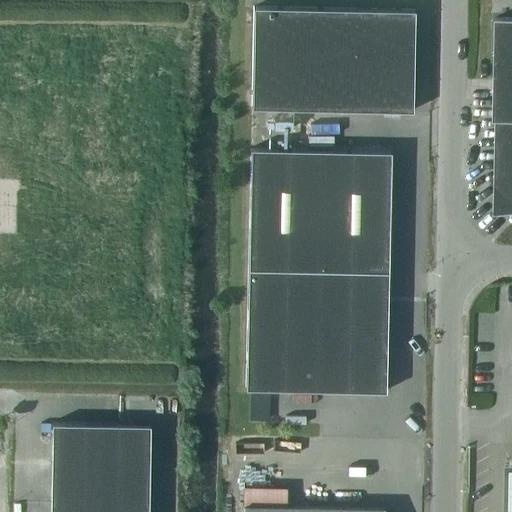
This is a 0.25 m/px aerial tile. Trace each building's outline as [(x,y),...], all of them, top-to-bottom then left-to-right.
[(251,107),(411,110),(413,10),(253,7),(251,107)] [(500,188),(511,200),(511,17),(495,17),(493,119),(501,119),(500,188)] [(245,388),(384,391),(389,151),(249,148),(245,388)] [(49,511),(147,511),(149,424),(51,422),(49,511)] [(243,488),(242,505),(284,506),(284,489),(243,488)]
